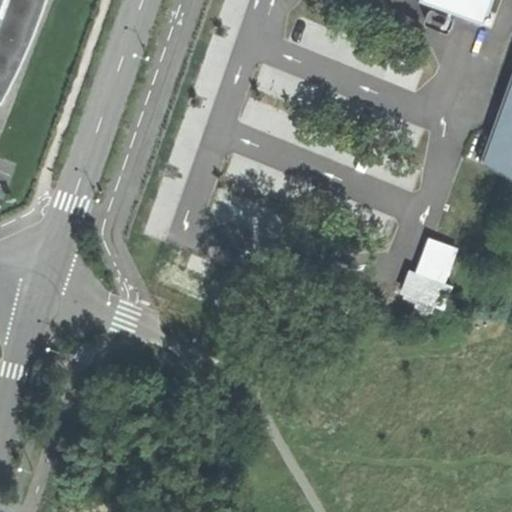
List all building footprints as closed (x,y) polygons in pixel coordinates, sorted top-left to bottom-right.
[(0,0),(0,100),(2,102),(25,55),(37,28),(46,0),(0,0)] [(450,0),(491,15),(496,0),(450,0)] [(511,103),(491,179),(511,184),(511,103)] [(447,308),(466,246),(429,235),(411,297),(447,308)] [(168,283),(231,304),(243,269),(179,248),(168,283)]
